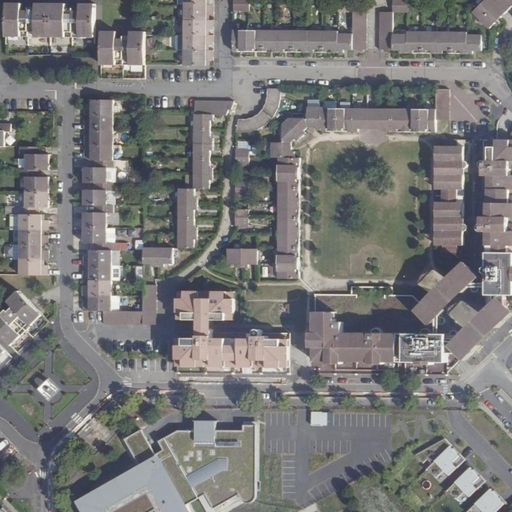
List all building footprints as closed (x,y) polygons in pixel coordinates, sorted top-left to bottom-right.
[(184,0),(184,5),(184,66),(206,66),(206,61),(213,61),(213,50),(206,50),(206,46),(213,46),(213,35),(207,35),(206,30),(213,30),(213,20),(206,20),(207,14),(213,14),(214,4),(207,5),(206,0),(184,0)] [(250,12),(249,0),(234,0),(234,12),(250,12)] [(353,12),(353,0),(338,0),(338,12),(353,12)] [(408,11),(408,0),(393,0),(393,12),(408,11)] [(507,12),(495,0),(484,0),(473,11),(491,29),(497,23),(494,21),(500,16),(502,18),(507,12)] [(511,0),(495,0),(507,12),(511,7),(511,4),(511,3),(511,0)] [(22,4),(6,4),(5,38),(94,39),(94,5),(80,4),(80,11),(73,11),(73,9),(65,9),(65,4),(36,4),(36,8),(28,8),(28,11),(22,11),(22,4)] [(394,33),(393,12),(379,11),(380,49),(401,49),(401,53),(473,53),(472,49),(483,50),(483,33),(467,33),(467,31),(408,31),(408,33),(394,33)] [(367,12),(353,12),(353,33),(338,33),(338,30),(234,30),(234,53),(344,53),(344,50),(366,50),(367,12)] [(116,32),(100,31),(100,66),(145,67),(145,32),(130,32),(130,36),(123,36),(123,39),(116,39),(116,32)] [(280,95),(281,89),(268,88),(268,93),(267,97),(266,100),(264,103),(263,106),(260,108),(258,110),(255,112),(252,114),(249,116),(246,117),(239,118),(235,133),(241,133),(246,131),(251,130),(256,128),(260,126),(264,123),(268,119),(271,117),(274,113),(276,108),(278,104),(279,100),(280,95)] [(387,131),(437,132),(437,120),(450,120),(450,94),(436,94),(436,108),(378,108),(378,129),(387,129),(387,131)] [(84,311),(105,311),(113,311),(113,243),(108,243),(108,214),(114,214),(114,205),(108,205),(108,191),(115,191),(115,182),(108,182),(109,169),(115,169),(115,99),(88,99),(88,105),(84,105),(84,115),(88,115),(88,120),(84,120),(84,130),(88,130),(88,135),(84,135),(84,145),(88,145),(88,150),(84,150),(84,161),(93,161),(93,168),(84,168),(84,183),(93,182),(94,190),(84,190),(84,205),(93,206),(94,213),(84,213),(83,243),(93,243),(93,250),(87,250),(87,255),(83,255),(83,266),(87,265),(87,270),(83,270),(83,280),(87,280),(87,285),(83,285),(83,296),(87,296),(87,301),(83,301),(83,311),(84,311)] [(227,115),(231,101),(196,101),(196,115),(194,115),(195,188),(210,188),(210,180),(214,180),(214,167),(210,167),(210,151),(214,151),(214,136),(211,136),(210,119),(216,119),(215,115),(227,115)] [(358,128),(368,128),(368,108),(308,107),(307,118),(289,118),(283,124),(282,143),(272,143),(272,157),(279,157),(277,279),(300,279),(301,157),(294,157),(295,151),(291,151),(291,142),(297,138),(299,141),(307,133),(305,130),(307,128),(308,128),(315,129),(315,131),(327,131),(326,128),(334,129),(334,131),(358,131),(358,128)] [(368,128),(378,129),(378,108),(368,108),(368,128)] [(12,132),(12,123),(0,122),(0,146),(6,147),(6,132),(12,132)] [(436,231),(436,245),(443,246),(443,252),(458,252),(458,246),(465,246),(466,146),(460,146),(460,140),(444,140),(444,146),(438,146),(437,147),(437,160),(444,160),(444,174),(437,174),(437,189),(443,189),(443,202),(437,202),(436,218),(443,218),(443,231),(436,231)] [(478,281),(481,277),(465,261),(449,277),(465,294),(473,286),(487,286),(487,294),(511,294),(511,230),(511,226),(511,140),(497,140),(488,140),(488,161),(484,161),(482,161),(481,162),(481,163),(480,164),(480,166),(481,167),(482,168),(484,169),(484,175),(489,175),(489,189),(489,203),(488,216),(483,216),(483,223),(482,224),(480,225),(479,226),(479,227),(479,229),(479,230),(480,231),(482,232),(484,232),(488,232),(487,264),(486,264),(484,265),(483,266),(483,267),(483,269),(483,270),(484,272),(485,273),(486,273),(487,273),(487,281),(478,281)] [(20,245),(20,274),(49,275),(49,265),(42,265),(42,260),(49,260),(49,250),(43,250),(43,245),(49,245),(49,235),(43,235),(42,229),(49,230),(49,220),(43,219),(43,215),(40,214),(40,208),(49,208),(49,178),(40,178),(40,170),(50,171),(50,155),(40,155),(40,147),(19,147),(18,155),(26,155),(25,170),(18,170),(19,177),(24,178),(24,208),(18,208),(18,214),(20,214),(20,245)] [(250,149),(236,149),(236,165),(250,165),(250,149)] [(250,179),(236,180),(236,195),(250,195),(250,179)] [(195,197),(195,188),(178,188),(178,248),(195,248),(195,239),(199,239),(199,227),(195,226),(195,211),(199,210),(199,197),(195,197)] [(249,209),(236,209),(236,227),(249,227),(249,209)] [(174,248),(145,248),(145,264),(152,264),(152,268),(165,268),(165,264),(174,264),(174,248)] [(259,248),(227,248),(227,265),(236,265),(236,268),(249,269),(249,265),(259,265),(259,248)] [(139,278),(146,277),(144,266),(137,267),(139,278)] [(433,294),(448,310),(456,303),(465,294),(449,277),(439,287),(433,294)] [(157,325),(158,284),(144,284),(144,312),(113,311),(105,311),(105,325),(157,325)] [(0,314),(0,334),(12,347),(43,316),(18,291),(8,301),(9,303),(3,309),(5,311),(1,315),(0,314)] [(178,372),(291,374),(291,333),(263,333),(262,331),(262,330),(260,329),(259,329),(258,329),(257,329),(256,329),(256,330),(255,330),(254,332),(254,333),(214,333),(214,321),(227,321),(227,314),(234,314),(234,299),(227,299),(227,292),(178,291),(178,292),(178,320),(198,321),(198,333),(178,332),(178,372)] [(398,333),(423,316),(416,310),(423,304),(415,295),(393,295),(352,295),(315,294),(315,312),(337,312),(337,322),(344,322),(344,332),(398,333)] [(416,310),(423,316),(432,325),(448,310),(433,294),(423,304),(416,310)] [(484,313),(499,329),(511,316),(511,308),(501,297),(484,313)] [(400,332),(398,333),(344,332),(344,322),(337,322),(337,312),(315,312),(315,332),(311,332),(311,347),(315,347),(315,362),(328,362),(328,364),(344,364),(344,362),(368,362),(368,364),(384,364),(384,361),(400,362),(400,353),(407,353),(407,362),(419,362),(419,364),(434,364),(434,361),(448,362),(449,333),(408,332),(408,342),(401,342),(400,332)] [(467,329),(483,345),(490,338),(499,329),(484,313),(474,322),(467,329)] [(451,345),(464,358),(467,361),(483,345),(467,329),(451,345)] [(55,372),(38,378),(44,396),(61,391),(55,372)] [(313,411),(313,424),(328,425),(329,412),(313,411)] [(191,511),(188,505),(206,496),(214,510),(220,507),(238,497),(241,501),(243,503),(245,504),(247,504),(249,504),(251,504),(253,503),(255,501),(256,499),(257,498),(257,496),(257,427),(244,427),(244,431),(217,431),(217,422),(197,422),(197,430),(180,430),(159,441),(164,450),(156,455),(142,430),(126,439),(140,466),(77,501),(83,511),(191,511)] [(448,474),(466,464),(450,436),(419,453),(433,478),(446,470),(448,474)] [(463,505),(488,479),(473,465),(448,491),(463,505)]
